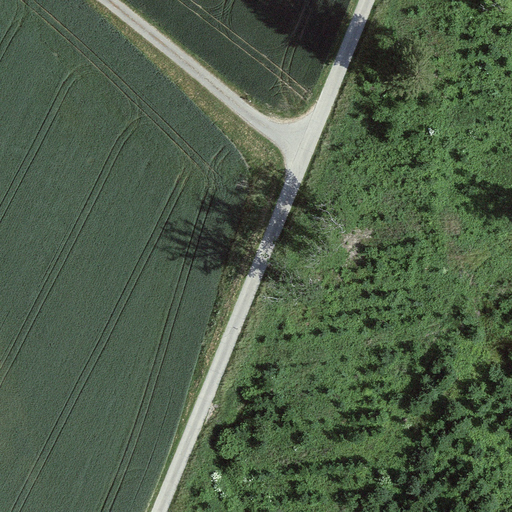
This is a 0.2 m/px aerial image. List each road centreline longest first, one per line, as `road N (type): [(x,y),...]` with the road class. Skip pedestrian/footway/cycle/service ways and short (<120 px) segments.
road 1 (unclassified): [(162,511),(368,0)]
road 2 (track): [(303,158),(108,0)]
